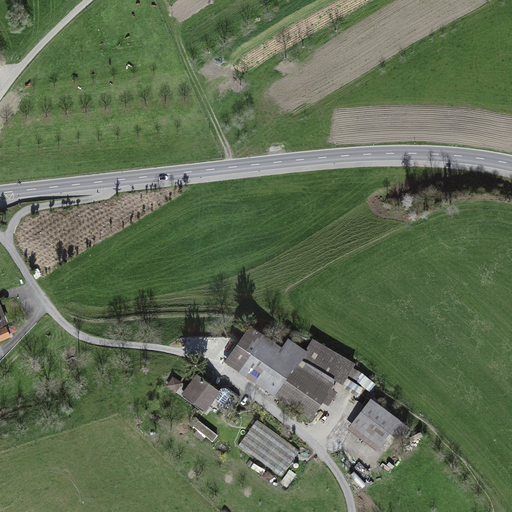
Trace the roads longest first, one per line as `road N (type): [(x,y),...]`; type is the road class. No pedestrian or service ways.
road 1 (secondary): [(511,164),(438,154),(342,155),(0,192)]
road 2 (track): [(0,236),(76,333),(202,359),(302,434),(335,470),(351,511)]
road 3 (track): [(108,180),(97,197),(24,211),(7,244)]
road 4 (track): [(89,0),(0,95)]
